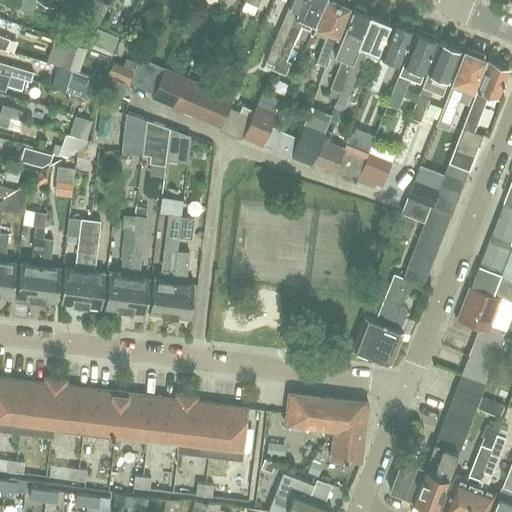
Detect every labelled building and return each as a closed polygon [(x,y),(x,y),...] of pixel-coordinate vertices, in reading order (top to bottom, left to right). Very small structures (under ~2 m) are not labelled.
[(0,0),(31,13),(36,0),(0,0)] [(97,0),(81,0),(75,15),(74,16),(98,26),(107,4),(97,0)] [(245,0),(242,8),(254,14),(259,0),(245,0)] [(290,0),(265,60),(273,63),(294,14),(300,0),(290,0)] [(300,0),(294,14),(273,63),(274,64),(273,67),(285,72),(290,61),(286,59),(301,26),(309,29),(322,0),(300,0)] [(325,70),(327,64),(330,56),(329,55),(349,5),(339,1),(339,0),(326,0),(319,19),(314,32),(325,36),(313,66),(325,70)] [(346,78),(371,13),(364,11),(365,8),(356,4),(355,7),(353,6),(340,37),(333,54),(342,58),(330,86),(340,90),(335,101),(336,101),(346,78)] [(346,78),(336,101),(343,104),(367,48),(377,52),(390,21),(387,20),(388,17),(379,13),(377,16),(371,13),(346,78)] [(393,22),(367,87),(377,91),(382,78),(390,57),(399,61),(412,30),(410,29),(412,25),(401,21),(399,25),(393,22)] [(423,34),(416,31),(395,82),(386,104),(397,108),(414,66),(423,70),(436,39),(434,38),(435,35),(425,31),(423,34)] [(0,48),(5,49),(10,39),(0,34),(0,48)] [(448,44),(440,40),(419,92),(410,115),(421,120),(439,76),(447,79),(460,49),(458,48),(459,45),(449,41),(448,44)] [(66,41),(58,64),(79,71),(87,48),(66,41)] [(231,46),(226,60),(251,69),(256,55),(231,46)] [(452,80),(453,80),(436,122),(447,127),(458,98),(467,101),(472,88),(484,58),(482,57),(483,54),(472,50),(470,53),(464,50),(452,80)] [(126,57),(123,64),(133,69),(134,70),(137,62),(126,57)] [(140,57),(137,62),(134,70),(129,82),(153,92),(164,67),(140,57)] [(0,72),(24,79),(27,69),(0,60),(0,72)] [(113,60),(107,74),(128,82),(133,69),(123,64),(113,60)] [(497,64),(488,60),(477,89),(462,125),(474,130),(489,92),(498,96),(509,68),(507,68),(506,64),(500,62),(497,64)] [(151,96),(174,105),(186,77),(164,67),(153,92),(151,96)] [(96,99),(102,79),(72,70),(66,90),(96,99)] [(0,88),(5,90),(7,84),(22,89),(24,79),(0,72),(0,88)] [(101,87),(122,96),(128,83),(128,82),(107,74),(101,87)] [(174,105),(196,115),(209,86),(186,77),(174,105)] [(232,96),(209,86),(196,115),(220,125),(232,96)] [(270,127),(274,116),(254,108),(243,136),(262,144),(270,127)] [(146,118),(126,111),(122,152),(141,154),(146,118)] [(0,124),(6,126),(9,116),(0,113),(0,124)] [(171,127),(146,118),(141,154),(150,155),(149,163),(165,165),(166,160),(167,160),(171,127)] [(474,130),(462,125),(458,136),(478,145),(483,133),(474,130)] [(171,127),(167,160),(187,162),(190,134),(171,127)] [(290,156),(291,154),(297,138),(270,127),(262,144),(263,144),(262,145),(290,156)] [(302,127),(297,138),(291,154),(311,162),(322,135),(302,127)] [(87,139),(66,133),(59,153),(67,156),(86,143),(87,139)] [(478,145),(458,136),(448,161),(469,169),(469,168),(471,169),(480,146),(478,145)] [(335,171),(344,147),(344,146),(322,138),(312,162),(333,170),(335,171)] [(355,151),(344,147),(335,171),(346,175),(355,151)] [(355,183),(358,176),(366,155),(365,155),(355,151),(346,175),(344,179),(355,183)] [(358,176),(381,185),(391,162),(366,152),(365,155),(366,155),(358,176)] [(444,172),(465,180),(469,169),(448,161),(444,172)] [(58,165),(57,179),(73,181),(75,167),(58,165)] [(439,183),(460,191),(465,180),(444,172),(439,183)] [(46,179),(41,173),(27,182),(32,188),(46,179)] [(511,179),(503,202),(511,205),(511,179)] [(435,194),(456,202),(460,191),(439,183),(435,193),(435,194)] [(0,195),(4,197),(16,189),(0,184),(0,195)] [(414,197),(431,204),(431,203),(435,194),(435,193),(412,185),(408,194),(408,195),(414,197)] [(4,197),(2,198),(1,208),(22,210),(25,189),(18,188),(16,189),(4,197)] [(431,203),(452,212),(456,202),(435,194),(431,203)] [(431,204),(414,197),(408,195),(401,213),(424,221),(427,214),(431,204)] [(511,205),(503,202),(499,213),(511,217),(511,205)] [(427,214),(448,222),(452,212),(431,203),(431,204),(427,214)] [(511,217),(499,213),(495,223),(511,229),(511,217)] [(129,275),(125,308),(135,310),(138,312),(143,311),(146,311),(150,278),(138,276),(142,246),(146,215),(136,214),(135,222),(134,229),(132,244),(129,275)] [(160,279),(159,279),(154,278),(149,311),(151,312),(151,314),(161,315),(161,313),(170,314),(174,281),(178,250),(179,236),(182,215),(168,214),(160,279)] [(427,214),(424,221),(422,224),(444,233),(448,222),(427,214)] [(179,236),(191,238),(194,217),(182,215),(179,236)] [(81,303),(85,270),(88,242),(92,219),(81,218),(75,269),(65,267),(61,300),(63,301),(67,303),(72,302),(81,303)] [(88,242),(85,270),(81,303),(90,304),(89,307),(99,308),(99,305),(101,305),(105,272),(94,271),(100,220),(92,219),(88,242)] [(511,239),(511,229),(495,223),(491,233),(511,241),(511,239)] [(444,233),(422,224),(418,235),(440,243),(444,233)] [(27,296),(36,297),(42,250),(44,236),(44,226),(35,225),(34,238),(32,249),(30,263),(20,262),(16,295),(19,295),(23,297),(27,296)] [(124,228),(119,274),(109,273),(105,306),(125,308),(129,275),(132,244),(134,229),(124,228)] [(0,231),(0,293),(1,293),(1,296),(10,297),(10,294),(12,294),(13,286),(16,261),(6,260),(9,232),(0,231)] [(511,241),(491,233),(487,244),(509,253),(511,244),(511,243),(510,243),(511,241)] [(440,243),(418,235),(414,245),(436,254),(440,243)] [(49,265),(50,251),(51,251),(53,237),(44,236),(42,250),(36,297),(46,298),(50,301),(54,300),(57,300),(61,267),(49,265)] [(509,253),(487,244),(483,254),(505,263),(509,253)] [(436,254),(414,245),(410,256),(431,264),(436,254)] [(511,246),(501,275),(511,279),(511,246)] [(174,281),(170,314),(178,315),(178,317),(188,318),(189,316),(190,316),(194,283),(186,282),(189,251),(178,250),(174,281)] [(505,263),(483,254),(478,265),(501,273),(505,263)] [(431,264),(410,256),(406,266),(427,275),(431,264)] [(501,273),(478,265),(474,275),(497,284),(501,273)] [(402,277),(423,285),(427,275),(406,266),(402,277)] [(352,346),(371,354),(401,277),(393,274),(375,320),(364,316),(352,346)] [(497,284),(474,275),(470,285),(493,294),(497,284)] [(511,279),(501,275),(493,294),(511,301),(511,279)] [(403,305),(400,304),(410,280),(401,277),(371,354),(390,361),(402,330),(398,329),(405,312),(405,309),(404,307),(403,305)] [(493,294),(470,285),(457,318),(480,327),(487,329),(489,325),(500,297),(493,294)] [(487,329),(480,327),(477,333),(500,342),(505,331),(489,325),(487,329)] [(500,342),(477,333),(473,344),(496,353),(500,342)] [(496,353),(473,344),(469,355),(492,364),(496,353)] [(492,364),(469,355),(465,365),(488,374),(492,364)] [(488,374),(465,365),(462,375),(485,384),(488,374)] [(485,384),(462,375),(458,385),(481,393),(485,384)] [(240,455),(246,407),(196,401),(197,395),(177,392),(176,398),(66,385),(67,379),(46,377),(45,382),(0,376),(0,425),(53,432),(53,426),(111,433),(110,443),(121,444),(123,434),(180,441),(179,448),(240,455)] [(481,393),(458,385),(454,394),(477,403),(481,393)] [(368,401),(289,392),(285,423),(335,429),(331,458),(361,461),(368,401)] [(477,403),(454,394),(451,404),(474,412),(477,403)] [(499,422),(508,408),(493,398),(484,413),(499,422)] [(474,412),(451,404),(447,413),(470,422),(474,412)] [(470,422),(447,413),(444,423),(467,432),(470,422)] [(440,432),(463,441),(467,432),(444,423),(440,432)] [(457,452),(459,453),(463,441),(440,432),(436,443),(443,446),(436,463),(443,465),(450,468),(457,452)] [(440,511),(444,511),(465,511),(485,462),(496,432),(490,447),(481,444),(475,458),(468,475),(474,478),(472,482),(455,475),(440,511)] [(485,462),(465,511),(487,511),(496,491),(485,487),(494,466),(505,435),(496,432),(485,462)] [(403,458),(390,490),(412,499),(435,509),(448,475),(447,475),(450,468),(443,465),(440,472),(425,466),(403,458)] [(15,471),(17,459),(9,459),(7,470),(15,471)] [(17,459),(15,471),(23,472),(25,460),(17,459)] [(491,511),(511,511),(511,500),(507,499),(511,488),(511,459),(498,495),(491,511)] [(77,479),(79,468),(71,467),(69,479),(77,479)] [(87,468),(79,468),(77,479),(85,480),(87,468)] [(291,503),(287,511),(288,511),(328,511),(331,505),(309,496),(314,484),(283,472),(273,497),(291,503)] [(142,487),(143,476),(135,475),(134,487),(142,487)] [(143,476),(142,487),(150,488),(151,477),(143,476)] [(6,479),(4,491),(17,492),(18,480),(6,479)] [(257,493),(257,481),(242,480),(242,493),(257,493)] [(204,495),(205,483),(197,482),(196,494),(204,495)] [(205,483),(204,495),(212,496),(213,484),(205,483)] [(30,499),(45,501),(46,489),(31,487),(30,499)] [(45,501),(57,502),(59,490),(46,489),(45,501)] [(136,495),(116,492),(115,504),(124,505),(124,506),(134,507),(136,495)] [(75,505),(87,507),(88,494),(77,493),(75,505)] [(88,494),(87,507),(99,508),(100,496),(88,494)] [(240,504),(241,494),(220,494),(220,503),(240,504)] [(136,495),(134,507),(147,509),(148,497),(136,495)] [(165,511),(178,511),(179,500),(167,499),(165,499),(163,511),(165,511)] [(230,511),(219,508),(220,504),(208,503),(205,511),(230,511)]
